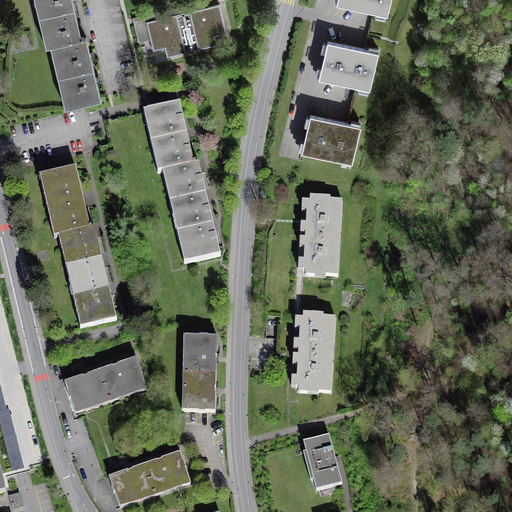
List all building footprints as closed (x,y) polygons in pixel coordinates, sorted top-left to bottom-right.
[(39,0),(43,15),(74,8),(72,0),(39,0)] [(373,12),(387,16),(390,0),(337,0),(337,4),(373,12)] [(220,4),(146,21),(153,50),(165,48),(167,56),(217,45),(215,36),(226,33),(220,4)] [(43,15),(50,46),(55,45),(82,38),(74,8),(43,15)] [(368,33),(382,37),(387,16),(373,12),(368,33)] [(364,50),(378,53),(381,39),(367,36),(364,50)] [(62,75),(94,68),(86,37),(82,38),(55,45),(62,75)] [(355,86),(369,90),(378,53),(364,50),(328,41),(319,78),(355,86)] [(62,75),(69,106),(101,98),(94,68),(62,75)] [(349,110),(364,113),(369,90),(355,86),(349,110)] [(143,113),(150,144),(187,135),(180,104),(143,113)] [(346,123),(360,126),(364,113),(349,110),(346,123)] [(301,151),(352,163),(360,126),(346,123),(310,114),(301,151)] [(158,174),(162,173),(194,166),(187,135),(150,144),(158,174)] [(162,173),(169,203),(206,195),(199,164),(194,166),(162,173)] [(51,207),(82,200),(75,169),(44,176),(51,207)] [(169,203),(177,234),(213,225),(206,195),(169,203)] [(307,202),(305,237),(340,239),(342,201),(319,200),(319,198),(310,197),(310,203),(307,202)] [(82,200),(51,207),(58,237),(62,236),(90,230),(82,200)] [(213,225),(177,234),(184,265),(221,256),(213,225)] [(62,236),(70,267),(102,259),(94,229),(90,230),(62,236)] [(338,277),(340,239),(305,237),(303,272),(306,272),(305,277),(314,277),(315,275),(338,277)] [(70,267),(77,297),(109,290),(102,259),(70,267)] [(77,297),(84,328),(116,321),(109,290),(77,297)] [(300,319),(298,353),(333,356),(335,318),(312,317),(312,314),(303,314),(303,319),(300,319)] [(217,337),(188,337),(188,346),(186,346),(185,374),(216,375),(217,337)] [(331,393),(333,356),(298,353),(296,388),(299,388),(298,393),(307,394),(308,392),(331,393)] [(135,359),(100,371),(109,398),(117,395),(118,398),(137,391),(136,389),(145,386),(135,359)] [(101,401),(109,398),(100,371),(64,384),(74,410),(82,407),(83,410),(102,403),(101,401)] [(216,375),(185,374),(184,403),(187,403),(187,412),(215,413),(216,375)] [(0,397),(0,421),(13,471),(21,469),(6,411),(4,411),(0,397)] [(116,439),(105,405),(86,412),(97,445),(116,439)] [(304,443),(316,491),(341,485),(329,437),(304,443)] [(116,439),(97,445),(109,477),(128,471),(116,439)] [(144,465),(154,495),(190,482),(180,453),(144,465)] [(128,471),(109,477),(119,507),(154,495),(144,465),(128,471)] [(20,493),(9,496),(13,509),(23,507),(20,493)]
